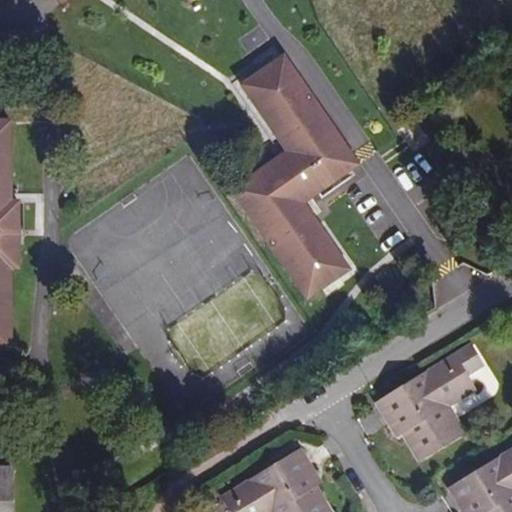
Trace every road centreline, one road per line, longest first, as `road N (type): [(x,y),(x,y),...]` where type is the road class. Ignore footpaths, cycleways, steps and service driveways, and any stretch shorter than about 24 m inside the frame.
road 1 (residential): [(511,277),(324,395)]
road 2 (track): [(284,420),(285,431),(264,434),(190,479),(161,511)]
road 3 (residential): [(324,395),(383,511)]
